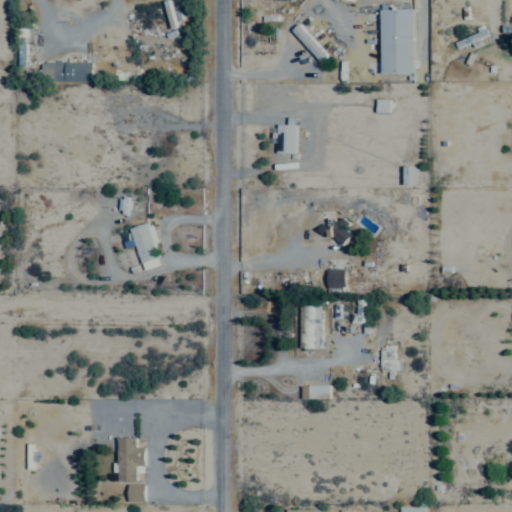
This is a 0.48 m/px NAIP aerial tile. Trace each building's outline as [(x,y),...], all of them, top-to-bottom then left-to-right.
[(175,28),(171,0),(166,0),(165,0),(168,28),(175,28)] [(413,9),(390,9),(390,4),(380,4),(381,73),(414,73),(413,9)] [(293,28),(318,63),(326,58),(301,22),(293,28)] [(93,80),(93,61),(43,62),(43,82),(93,80)] [(296,153),(296,117),(287,118),(288,124),(277,124),(278,153),(296,153)] [(416,166),(404,166),(404,185),(416,184),(416,166)] [(160,265),(154,243),(158,242),(152,222),(131,228),(143,270),(160,265)] [(345,286),(345,269),(327,269),(327,287),(345,286)] [(322,348),(322,305),(305,305),(304,348),(322,348)] [(394,345),(384,345),(384,354),(380,354),(381,370),(401,370),(401,359),(394,360),(394,345)] [(302,399),(329,398),(329,385),(301,385),(302,399)] [(117,436),(118,481),(137,480),(137,472),(146,472),(145,445),(137,446),(137,436),(117,436)] [(145,483),(128,484),(129,501),(146,501),(145,483)]
